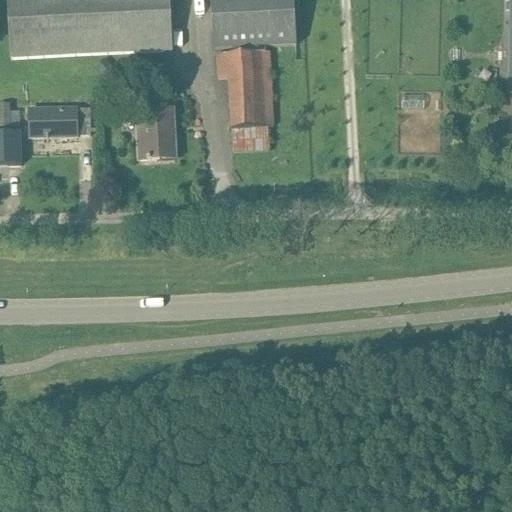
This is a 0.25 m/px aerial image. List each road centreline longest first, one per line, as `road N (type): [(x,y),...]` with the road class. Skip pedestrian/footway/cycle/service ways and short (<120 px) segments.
road 1 (tertiary): [(511,280),(249,307),(0,312)]
road 2 (residential): [(0,222),(511,209)]
